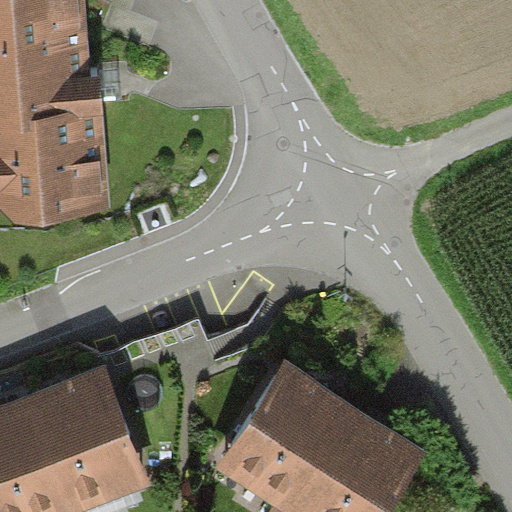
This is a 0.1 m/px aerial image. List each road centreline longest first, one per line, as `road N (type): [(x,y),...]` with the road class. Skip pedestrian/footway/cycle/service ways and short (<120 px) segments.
road 1 (unclassified): [(342,195),(0,339)]
road 2 (tertiary): [(342,195),(428,310),(511,462)]
road 3 (tertiary): [(231,0),(342,195)]
road 4 (track): [(511,123),(342,195)]
